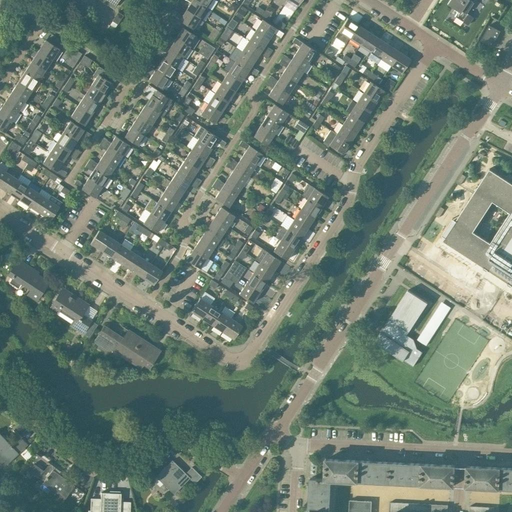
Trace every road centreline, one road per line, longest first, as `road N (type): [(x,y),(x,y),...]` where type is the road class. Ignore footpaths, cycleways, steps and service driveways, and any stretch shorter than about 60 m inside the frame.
road 1 (residential): [(145,305),(225,357),(246,356),(343,210),(356,166),(435,44)]
road 2 (residential): [(276,431),(499,87)]
road 3 (residential): [(145,305),(184,243),(182,219),(254,108),(251,90),(311,0)]
road 4 (residential): [(242,480),(176,442),(119,473),(91,469),(48,439),(0,386)]
road 5 (residential): [(0,211),(145,305)]
road 6 (residential): [(125,81),(45,27),(0,86)]
road 7 (residential): [(297,444),(461,452)]
